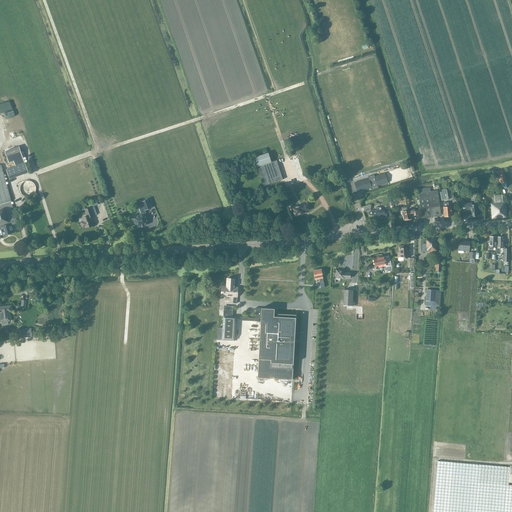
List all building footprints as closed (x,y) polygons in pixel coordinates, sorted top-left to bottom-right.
[(16,165),(26,162),(22,151),(13,154),(16,165)] [(254,157),(264,186),(283,180),(277,161),(272,162),(269,153),(254,157)] [(0,225),(0,226),(13,222),(13,224),(17,223),(1,165),(0,165),(0,225)] [(10,176),(11,178),(14,177),(13,172),(15,171),(13,166),(6,169),(9,176),(10,176)] [(390,178),(406,175),(405,167),(388,170),(390,178)] [(354,183),(357,192),(371,188),(372,190),(378,188),(378,186),(388,183),(385,173),(375,176),(374,175),(368,177),(368,178),(354,183)] [(438,191),(419,193),(422,218),(441,215),(438,191)] [(440,192),(441,201),(448,199),(447,191),(440,192)] [(491,207),(492,219),(508,218),(506,202),(503,202),(502,195),(494,195),(495,207),(491,207)] [(145,210),(152,208),(148,199),(142,202),(145,210)] [(443,207),(444,217),(452,216),(451,206),(449,206),(448,202),(444,203),(444,207),(443,207)] [(292,207),(295,216),(304,213),(304,211),(310,209),(308,203),(302,205),(292,207)] [(471,209),(471,217),(478,216),(477,204),(470,205),(470,203),(465,204),(465,210),(471,209)] [(369,211),(369,212),(369,215),(370,215),(373,215),(373,219),(387,217),(387,215),(391,215),(390,208),(386,209),(386,210),(381,210),(379,210),(379,207),(375,207),(376,211),(372,211),(369,211)] [(403,211),(401,211),(402,215),(403,215),(404,220),(407,220),(408,220),(410,220),(410,219),(411,219),(410,216),(416,215),(415,209),(407,210),(407,207),(402,208),(403,211)] [(82,218),(83,221),(81,222),(83,227),(85,226),(86,227),(93,225),(90,217),(93,216),(90,208),(85,209),(87,216),(82,218)] [(135,223),(137,228),(142,227),(145,226),(149,224),(145,213),(133,217),(134,219),(132,220),(133,224),(135,223)] [(13,224),(13,222),(0,226),(3,235),(14,232),(12,225),(13,224)] [(496,254),(497,254),(504,255),(504,261),(508,262),(509,248),(505,248),(505,247),(504,247),(504,239),(503,239),(503,237),(498,237),(498,247),(497,247),(496,254)] [(422,244),(422,252),(437,251),(436,239),(426,239),(426,244),(422,244)] [(458,250),(469,251),(470,242),(465,241),(465,242),(459,242),(458,250)] [(399,251),(398,252),(398,257),(404,257),(404,258),(408,258),(408,254),(407,254),(407,248),(404,248),(404,246),(399,246),(399,251)] [(392,265),(391,260),(391,259),(390,259),(390,255),(385,256),(374,259),(375,265),(377,270),(385,268),(386,272),(392,271),(392,267),(392,266),(393,265),(392,265)] [(321,269),(314,271),(315,278),(319,277),(321,287),(324,287),(321,269)] [(336,278),(344,278),(350,278),(350,273),(345,272),(345,270),(337,270),(336,278)] [(433,274),(432,286),(434,286),(434,287),(439,287),(441,273),(435,273),(435,274),(433,274)] [(222,287),(222,296),(237,296),(238,288),(236,288),(236,283),(235,283),(235,279),(228,278),(227,287),(222,287)] [(426,305),(440,306),(441,290),(427,289),(426,305)] [(343,306),(352,306),(353,290),(344,290),(343,306)] [(11,306),(0,307),(0,312),(1,313),(2,325),(8,324),(8,321),(10,321),(10,312),(12,312),(11,306)] [(293,380),(296,315),(278,314),(278,317),(274,316),(275,308),(261,308),(258,378),(271,379),(271,377),(274,377),(274,379),(293,380)] [(223,328),(222,340),(235,341),(236,317),(223,316),(223,328)] [(299,339),(299,344),(307,344),(307,329),(303,329),(303,339),(299,339)] [(437,460),(433,511),(511,511),(511,485),(509,485),(509,482),(511,482),(511,465),(510,465),(510,467),(437,460)]
